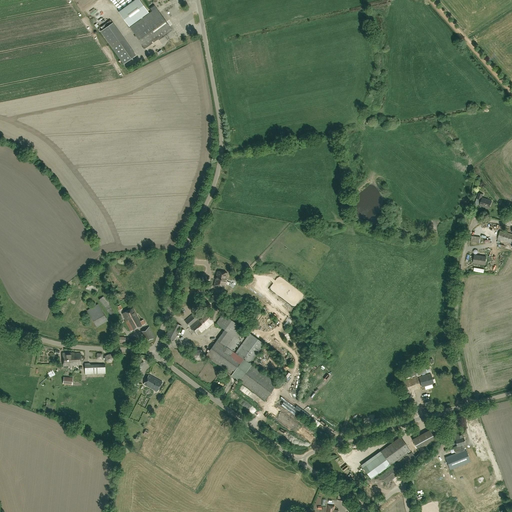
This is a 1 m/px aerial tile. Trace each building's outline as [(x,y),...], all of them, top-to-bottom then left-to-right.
[(134,0),(118,12),(129,27),(148,12),(139,0),(134,0)] [(159,40),(172,30),(161,15),(154,20),(150,13),(130,27),(145,49),(158,39),(159,40)] [(112,45),(123,62),(136,53),(125,37),(120,40),(112,45)] [(489,208),(492,201),(481,198),(482,194),(479,193),(477,199),(481,200),(480,205),(489,208)] [(511,234),(500,231),(497,239),(511,243),(511,234)] [(485,264),(486,257),(474,255),(473,263),(477,264),(477,263),(485,264)] [(226,280),(227,274),(217,272),(216,276),(217,277),(216,280),(215,279),(213,286),(217,287),(218,285),(221,286),(220,288),(224,289),(225,285),(224,284),(225,279),(226,280)] [(106,317),(98,304),(87,311),(93,321),(100,317),(102,319),(106,317)] [(131,331),(145,324),(143,320),(140,321),(133,308),(122,314),(131,331)] [(206,329),(213,323),(204,313),(199,317),(195,312),(185,321),(198,335),(205,328),(206,329)] [(265,400),(277,384),(250,363),(265,344),(223,314),(216,323),(225,330),(205,356),(226,371),(222,376),(229,380),(232,376),(265,400)] [(174,340),(182,326),(173,322),(165,338),(171,342),(174,340)] [(147,342),(155,338),(149,327),(142,331),(147,342)] [(197,351),(192,353),(197,361),(201,358),(197,351)] [(63,366),(81,365),(81,353),(72,354),(72,353),(63,353),(63,366)] [(135,369),(140,371),(144,362),(139,359),(135,369)] [(397,377),(401,388),(419,383),(417,376),(430,371),(426,360),(419,362),(419,363),(413,365),(414,366),(405,369),(406,374),(401,376),(397,377)] [(85,374),(105,373),(105,364),(91,365),(89,363),(85,363),(85,374)] [(422,387),(434,383),(431,374),(419,377),(422,387)] [(149,375),(148,375),(144,384),(157,392),(162,382),(149,375)] [(72,385),(73,377),(64,377),(63,384),(72,385)] [(428,452),(426,448),(437,442),(430,429),(412,439),(419,452),(415,457),(417,460),(429,453),(428,452)] [(450,470),(470,462),(465,450),(464,451),(463,445),(465,444),(462,433),(453,435),(456,446),(459,446),(461,452),(445,458),(450,470)] [(380,451),(390,465),(410,450),(400,436),(380,451)] [(417,460),(415,457),(411,452),(392,467),(380,475),(386,483),(417,460)] [(347,463),(351,471),(357,468),(353,460),(347,463)] [(429,483),(445,477),(441,465),(425,471),(429,483)]
